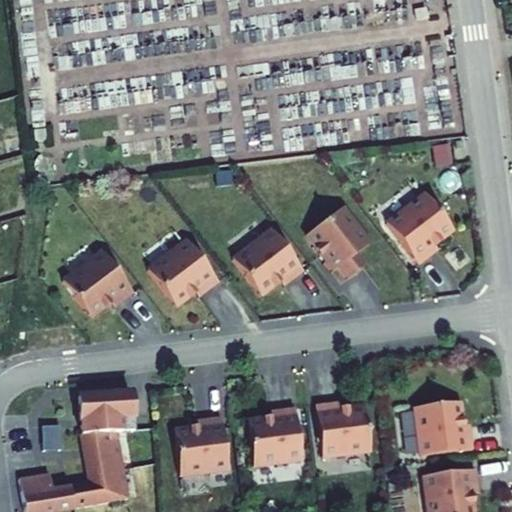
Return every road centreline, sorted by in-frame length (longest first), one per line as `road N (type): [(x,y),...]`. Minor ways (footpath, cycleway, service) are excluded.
road 1 (residential): [(31,375),(511,314)]
road 2 (residential): [(511,314),(469,0)]
